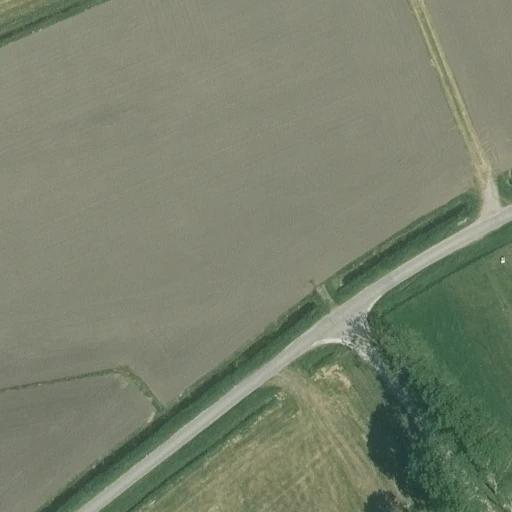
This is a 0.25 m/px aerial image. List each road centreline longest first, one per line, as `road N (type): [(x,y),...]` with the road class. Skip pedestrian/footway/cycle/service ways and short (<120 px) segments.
road 1 (unclassified): [(511,210),(408,266),(84,511)]
road 2 (unknown): [(481,224),(461,109),(419,0)]
